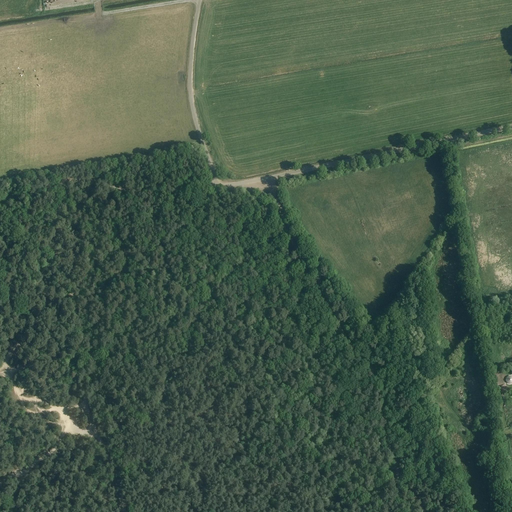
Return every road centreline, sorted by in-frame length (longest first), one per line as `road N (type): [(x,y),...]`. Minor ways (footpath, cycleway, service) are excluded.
road 1 (unclassified): [(511,126),(219,182),(190,91),(199,0)]
road 2 (track): [(266,178),(332,315),(379,378),(386,443),(422,511)]
road 3 (track): [(0,205),(83,181),(145,195),(222,183)]
road 4 (track): [(368,365),(439,384),(475,435),(504,427)]
